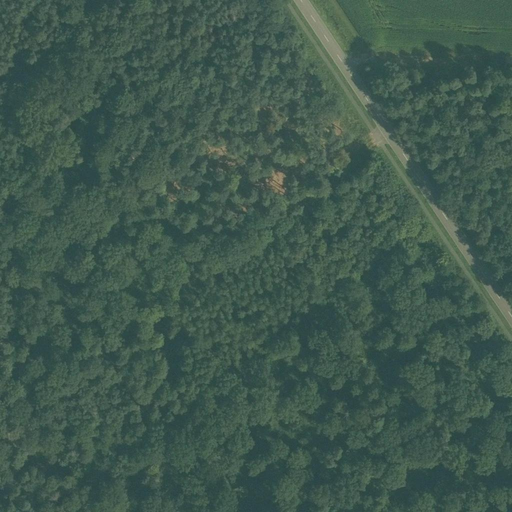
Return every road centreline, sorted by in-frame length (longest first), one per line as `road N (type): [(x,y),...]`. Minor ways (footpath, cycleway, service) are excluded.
road 1 (tertiary): [(300,0),(511,317)]
road 2 (track): [(389,133),(189,280)]
road 3 (track): [(511,370),(377,511)]
